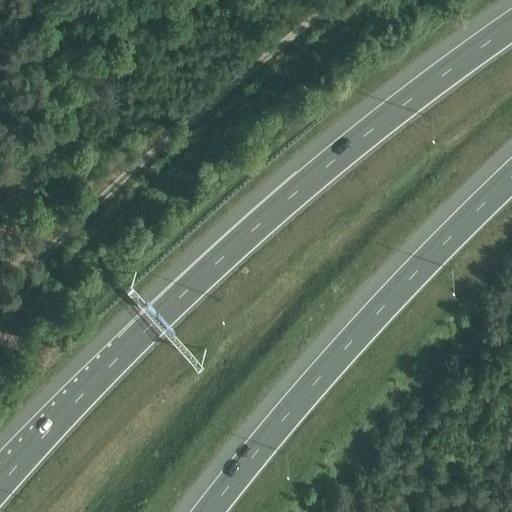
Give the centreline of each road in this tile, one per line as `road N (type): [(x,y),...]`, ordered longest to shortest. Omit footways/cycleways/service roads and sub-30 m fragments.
road 1 (motorway): [(511,32),(325,164),(127,344),(0,487)]
road 2 (motorway): [(511,172),(389,296),(209,511)]
